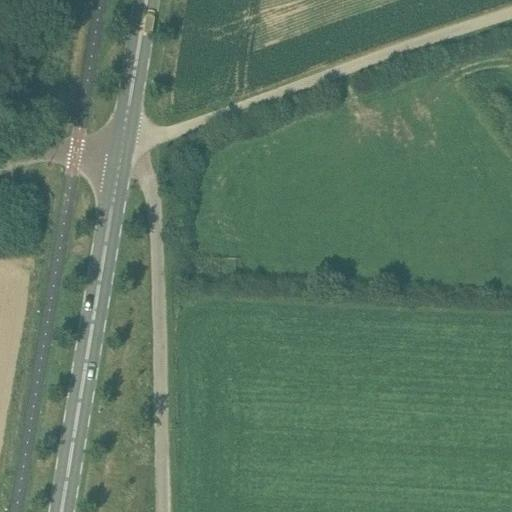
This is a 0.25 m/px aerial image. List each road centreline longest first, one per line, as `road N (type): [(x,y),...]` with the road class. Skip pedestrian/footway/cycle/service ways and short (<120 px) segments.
road 1 (track): [(142,144),(511,12)]
road 2 (unclassified): [(165,511),(156,203),(142,144),(121,147)]
road 3 (secondary): [(61,511),(121,147)]
road 4 (secondary): [(121,147),(146,0)]
road 5 (unclassified): [(121,147),(33,150),(0,160)]
